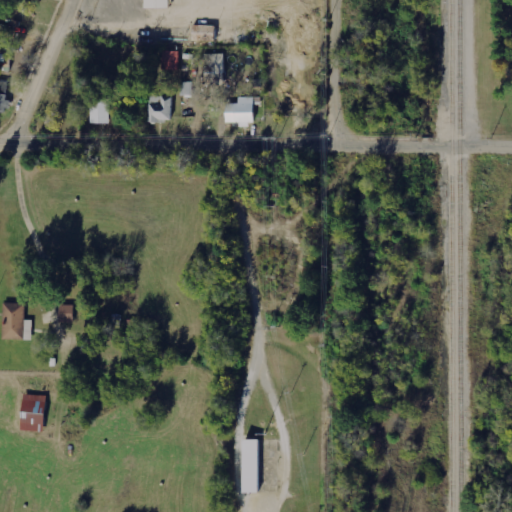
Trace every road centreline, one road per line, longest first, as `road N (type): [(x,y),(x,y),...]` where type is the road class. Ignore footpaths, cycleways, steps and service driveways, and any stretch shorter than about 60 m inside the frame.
road 1 (tertiary): [(511,149),(0,146)]
road 2 (residential): [(6,146),(67,0)]
road 3 (residential): [(332,148),(331,0)]
